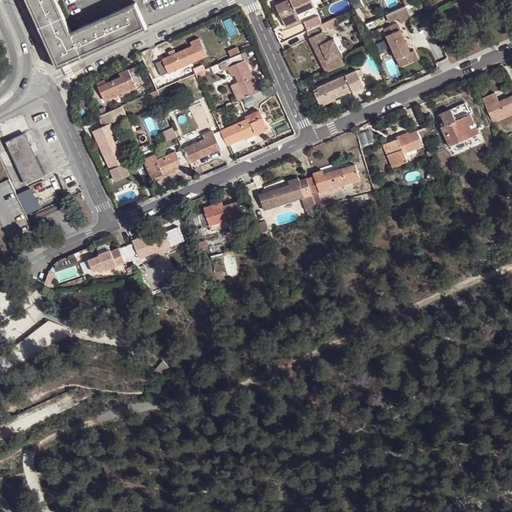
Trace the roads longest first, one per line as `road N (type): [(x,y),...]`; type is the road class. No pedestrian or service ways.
road 1 (track): [(48,511),(28,457),(38,446),(123,410),(202,400),(511,265)]
road 2 (residential): [(511,48),(310,138)]
road 3 (residential): [(310,138),(111,226)]
road 4 (residential): [(223,0),(40,84)]
road 5 (residential): [(40,84),(54,98),(111,226)]
road 6 (residential): [(249,0),(310,138)]
road 7 (residential): [(111,226),(0,279)]
